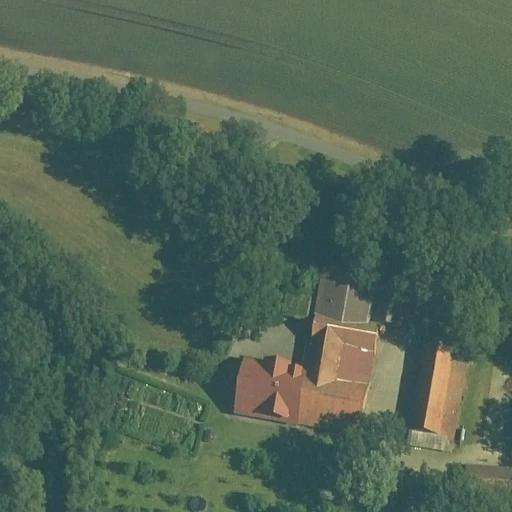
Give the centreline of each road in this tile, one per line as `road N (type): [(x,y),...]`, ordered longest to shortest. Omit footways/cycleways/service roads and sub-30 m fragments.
road 1 (track): [(0,85),(296,146),(511,241)]
road 2 (unclassified): [(25,511),(30,325),(0,279)]
